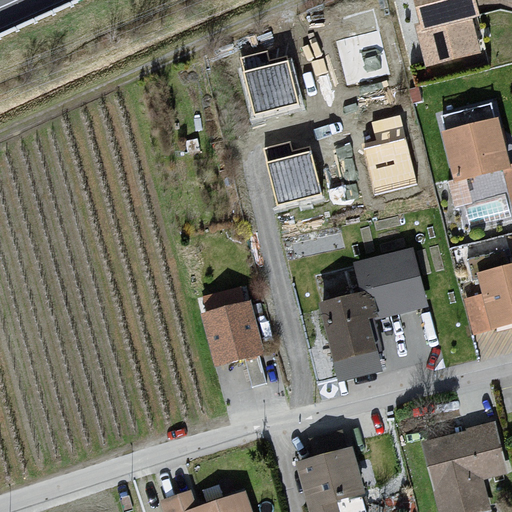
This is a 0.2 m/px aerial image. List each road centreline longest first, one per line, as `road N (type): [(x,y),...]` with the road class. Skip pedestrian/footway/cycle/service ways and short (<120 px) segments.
road 1 (residential): [(0,505),(511,363)]
road 2 (track): [(0,134),(303,0)]
